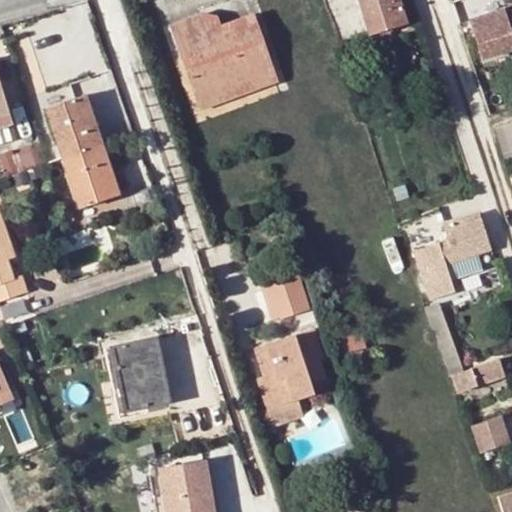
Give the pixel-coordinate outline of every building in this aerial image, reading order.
[(368,34),(405,23),(397,0),(363,0),(364,2),(359,4),(368,34)] [(511,6),(483,16),(485,24),(472,28),(482,59),(511,49),(511,6)] [(228,36),(224,26),(219,27),(206,33),(203,23),(201,15),(171,26),(197,100),(244,83),(228,36)] [(485,24),(483,16),(470,21),(472,28),(485,24)] [(206,33),(219,27),(216,18),(203,23),(206,33)] [(250,18),(224,26),(228,36),(244,83),(270,74),(250,18)] [(270,74),(244,83),(246,92),(273,82),(270,74)] [(0,133),(15,128),(0,77),(0,133)] [(246,92),(244,83),(197,100),(200,108),(246,92)] [(77,153),(101,145),(85,96),(48,109),(60,142),(55,143),(60,159),(77,153)] [(60,142),(48,109),(44,110),(55,143),(60,142)] [(511,155),(511,123),(494,130),(504,158),(511,155)] [(10,172),(47,159),(42,145),(5,157),(10,172)] [(119,196),(101,145),(77,153),(60,159),(66,175),(71,174),(82,208),(119,196)] [(77,209),(82,208),(71,174),(66,175),(77,209)] [(9,246),(0,216),(0,298),(24,291),(19,276),(13,278),(3,249),(9,246)] [(444,243),(411,254),(427,302),(451,294),(448,287),(441,266),(476,255),(486,252),(474,216),(439,227),(444,243)] [(149,226),(156,243),(169,238),(162,221),(149,226)] [(483,276),(476,255),(441,266),(448,287),(483,276)] [(296,262),(257,275),(270,314),(309,301),(296,262)] [(500,380),(495,362),(461,374),(438,306),(425,310),(453,395),(500,380)] [(304,363),(318,359),(322,357),(312,330),(255,349),(264,376),(267,384),(258,386),(266,410),(297,400),(313,394),(312,388),(304,363)] [(169,404),(154,339),(111,347),(125,412),(169,404)] [(325,383),(318,359),(304,363),(312,388),(325,383)] [(0,365),(0,388),(9,385),(0,365)] [(267,384),(264,376),(256,379),(258,386),(267,384)] [(9,385),(0,388),(0,405),(14,399),(9,385)] [(302,418),(297,400),(266,410),(272,428),(302,418)] [(499,417),(469,427),(478,455),(509,445),(499,417)] [(211,511),(203,464),(160,471),(166,511),(211,511)] [(166,511),(160,471),(149,473),(155,511),(166,511)] [(511,511),(511,491),(498,496),(502,511),(511,511)]
